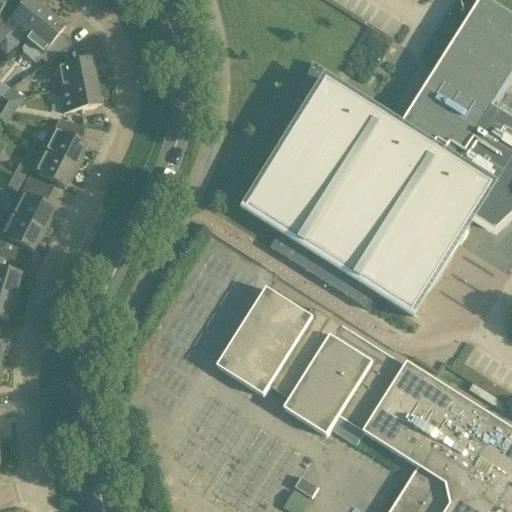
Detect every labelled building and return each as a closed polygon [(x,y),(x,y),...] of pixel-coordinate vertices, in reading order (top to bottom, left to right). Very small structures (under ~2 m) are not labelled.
[(8,0),(6,0),(0,0),(0,14),(9,0),(8,0)] [(0,42),(10,33),(22,43),(46,14),(28,0),(26,0),(23,4),(16,0),(9,0),(0,14),(0,42)] [(478,0),(402,121),(465,162),(507,95),(511,87),(511,18),(483,0),(478,0)] [(21,54),(34,65),(40,57),(41,58),(64,29),(46,14),(22,43),(24,44),(21,47),(21,50),(21,54)] [(54,68),(59,92),(95,85),(91,61),(54,68)] [(511,97),(507,95),(465,162),(402,121),(312,65),(303,92),(285,127),(296,133),(248,210),(244,208),(243,209),(281,233),(271,250),(325,287),(368,312),(379,295),(416,318),(418,317),(414,315),(472,220),(489,231),(494,227),(495,228),(498,229),(501,228),(503,227),(505,225),(506,221),(504,217),(508,214),(511,216),(511,97)] [(63,115),(100,109),(95,85),(59,92),(63,115)] [(0,98),(6,102),(20,98),(5,89),(0,97),(0,98)] [(3,109),(12,113),(20,98),(6,102),(3,109)] [(58,123),(53,131),(42,153),(75,170),(86,148),(72,141),(79,129),(83,130),(83,129),(58,123)] [(75,170),(42,153),(31,174),(64,191),(75,170)] [(13,178),(22,183),(28,171),(19,166),(13,178)] [(22,183),(13,178),(7,189),(16,194),(22,183)] [(54,211),(21,195),(10,216),(43,233),(54,211)] [(43,233),(10,216),(0,235),(0,250),(4,240),(32,254),(43,233)] [(0,295),(13,300),(20,277),(0,270),(0,295)] [(511,511),(511,432),(408,367),(406,369),(313,311),(308,318),(267,292),(218,370),(264,399),(271,389),(291,402),(285,412),(328,439),(340,420),(365,435),(364,436),(419,470),(392,511),(511,511)] [(13,300),(0,295),(0,321),(6,323),(13,300)] [(312,500),(319,489),(302,479),(296,489),(312,500)]
